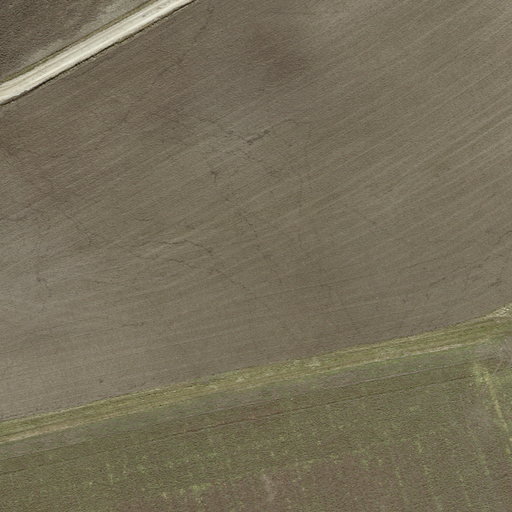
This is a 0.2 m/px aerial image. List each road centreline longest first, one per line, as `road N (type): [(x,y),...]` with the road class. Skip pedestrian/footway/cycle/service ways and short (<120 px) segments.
road 1 (track): [(0,433),(511,327)]
road 2 (track): [(0,97),(175,0)]
